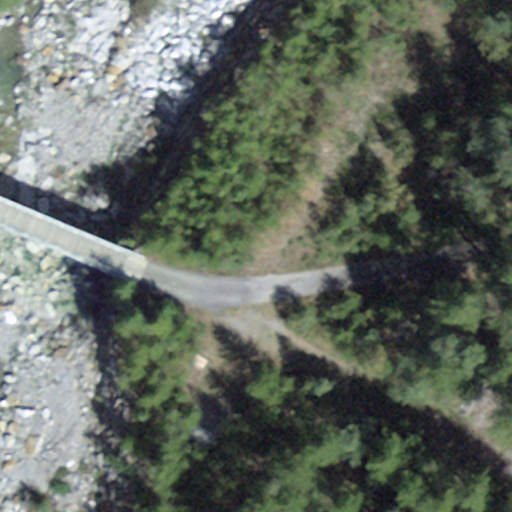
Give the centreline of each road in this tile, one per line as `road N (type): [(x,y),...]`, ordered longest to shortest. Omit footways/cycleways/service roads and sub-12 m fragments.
road 1 (track): [(511,243),(228,304)]
road 2 (track): [(228,304),(0,213)]
